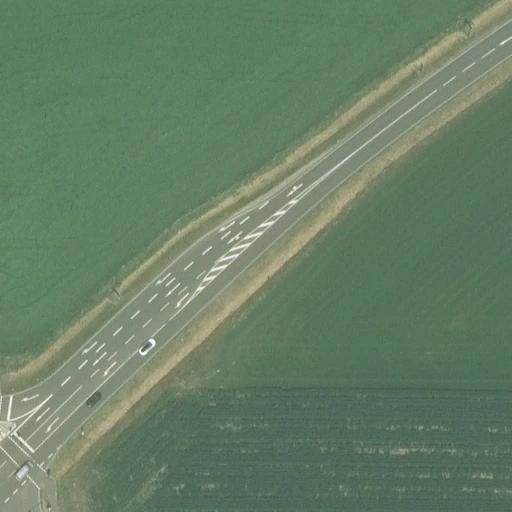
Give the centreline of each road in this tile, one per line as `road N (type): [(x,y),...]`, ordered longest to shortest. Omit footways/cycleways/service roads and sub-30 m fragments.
road 1 (primary): [(121,360),(349,159),(511,37)]
road 2 (primary): [(0,480),(121,360)]
road 3 (primary): [(121,360),(28,409),(0,414)]
